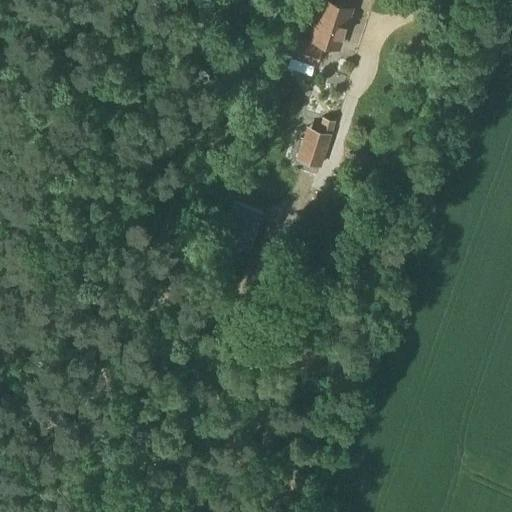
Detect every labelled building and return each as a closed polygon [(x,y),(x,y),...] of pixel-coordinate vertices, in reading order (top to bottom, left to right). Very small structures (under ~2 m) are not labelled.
[(339,47),(351,8),(324,0),(321,0),(310,38),(339,47)] [(315,65),(321,45),(293,37),(288,57),(315,65)] [(341,88),(345,76),(327,71),(323,83),(341,88)] [(319,165),(329,134),(306,126),(296,158),(319,165)] [(246,251),(261,211),(231,200),(216,239),(246,251)]
